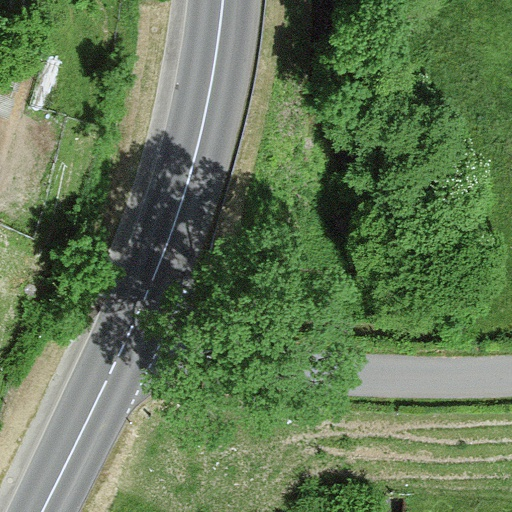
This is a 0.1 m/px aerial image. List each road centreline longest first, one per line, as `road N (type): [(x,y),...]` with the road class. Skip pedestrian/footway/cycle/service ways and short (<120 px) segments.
road 1 (unclassified): [(511,348),(128,338)]
road 2 (secondary): [(220,0),(177,209),(128,338)]
road 3 (secondary): [(128,338),(38,511)]
